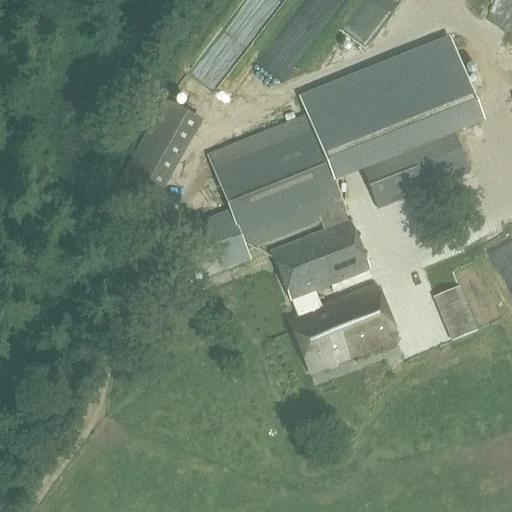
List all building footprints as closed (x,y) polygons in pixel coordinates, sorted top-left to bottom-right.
[(307,45),(328,57),(338,40),(316,28),(307,45)] [(301,99),(309,118),(333,178),(360,167),(451,130),(464,124),(432,45),(301,99)] [(301,50),(295,61),(311,69),(317,58),(301,50)] [(154,208),(156,205),(202,121),(162,100),(101,212),(120,223),(134,198),(154,208)] [(309,118),(209,158),(230,211),(170,235),(190,286),(250,262),(247,252),(346,210),(309,118)] [(469,174),(451,130),(360,167),(379,211),(469,174)] [(316,292),(370,272),(349,223),(271,254),(296,317),(288,321),(309,375),(397,340),(376,288),(322,307),(316,292)] [(511,271),(511,242),(501,248),(511,271)] [(478,333),(460,288),(434,299),(452,343),(478,333)]
